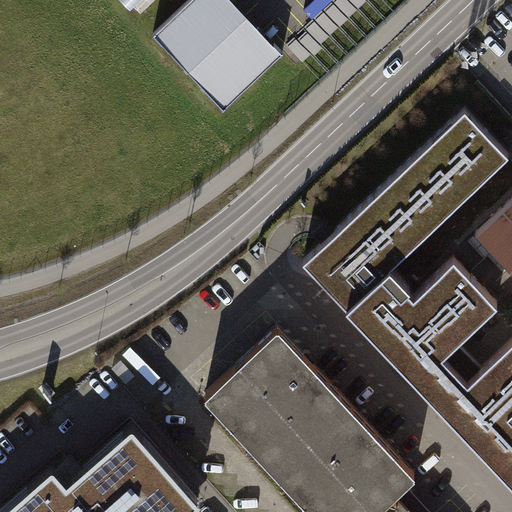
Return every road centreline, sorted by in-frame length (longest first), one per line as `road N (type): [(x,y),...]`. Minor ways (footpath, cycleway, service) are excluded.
road 1 (secondary): [(221,236),(475,0)]
road 2 (secondary): [(0,370),(125,313),(184,277),(221,236)]
road 3 (secondary): [(221,236),(0,340)]
